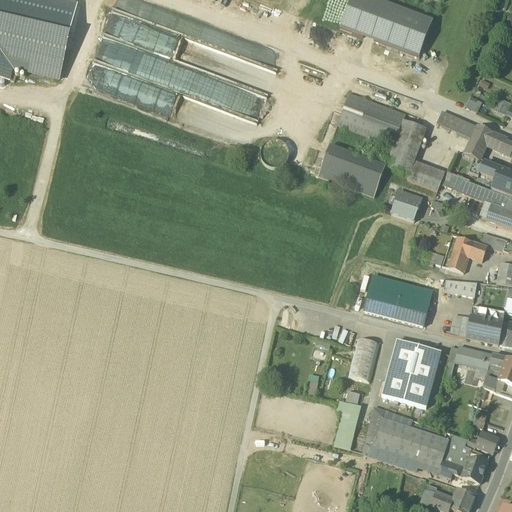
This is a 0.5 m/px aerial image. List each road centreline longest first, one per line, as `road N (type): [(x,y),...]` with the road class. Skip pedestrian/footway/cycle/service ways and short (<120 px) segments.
road 1 (track): [(0,232),(276,298)]
road 2 (track): [(276,298),(511,353)]
road 3 (track): [(230,511),(276,298)]
